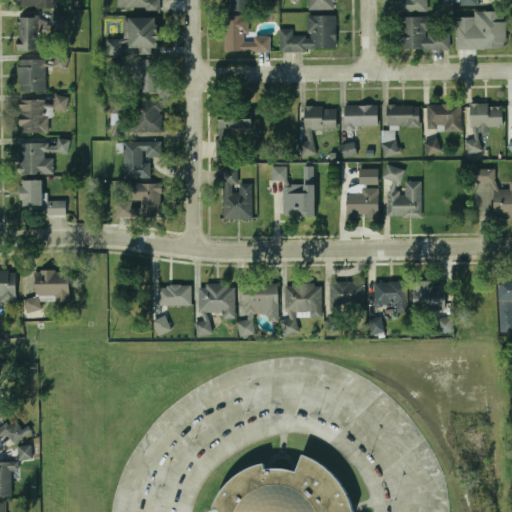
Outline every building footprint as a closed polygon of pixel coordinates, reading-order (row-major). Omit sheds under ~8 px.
[(57,8),(57,0),(17,0),(17,8),(57,8)] [(159,0),(117,0),(117,10),(159,10),(159,0)] [(227,0),(227,11),(252,11),(252,0),(227,0)] [(308,0),(308,11),(335,11),(335,0),(308,0)] [(398,0),(398,13),(428,13),(428,0),(398,0)] [(505,50),(505,12),(473,11),(473,19),(456,19),(456,49),(505,50)] [(227,53),(269,53),(269,37),(249,37),(249,16),(227,16),(227,53)] [(280,30),(280,51),(336,51),(336,16),(307,16),(307,36),(293,36),(293,30),(280,30)] [(17,51),(41,51),(41,17),(17,17),(17,51)] [(124,18),(124,39),(107,39),(107,55),(152,54),(152,48),(159,48),(158,18),(124,18)] [(450,50),(450,31),(432,31),(432,18),(401,18),(401,51),(450,50)] [(45,60),(18,60),(18,92),(45,92),(45,60)] [(159,60),(110,62),(111,82),(132,82),(132,94),(160,93),(159,60)] [(19,100),(19,134),(48,134),(48,100),(19,100)] [(161,100),(133,100),(133,132),(161,132),(161,100)] [(112,113),(124,113),(124,102),(111,102),(112,113)] [(503,104),(471,105),(472,140),(467,140),(467,153),(481,153),(480,129),(503,128),(503,104)] [(461,131),(461,105),(427,105),(427,131),(461,131)] [(337,107),(305,106),(304,142),(300,142),(299,156),(314,156),(314,130),(336,130),(337,107)] [(378,127),(378,106),(345,106),(345,127),(378,127)] [(420,106),(386,106),(386,127),(420,127),(420,106)] [(217,159),(235,160),(235,131),(253,131),(253,114),(218,114),(217,159)] [(429,156),(443,151),(438,138),(424,143),(429,156)] [(152,179),(151,163),(144,163),(144,157),(163,157),(163,141),(125,142),(125,179),(152,179)] [(53,143),(19,143),(19,175),(53,175),(53,143)] [(343,157),(357,157),(356,143),(342,144),(343,157)] [(397,143),(383,143),(383,156),(397,156),(397,143)] [(421,218),(421,182),(402,182),(403,167),(387,167),(387,218),(421,218)] [(315,188),(287,188),(288,168),(272,168),(272,181),(282,181),(282,217),(315,217),(315,188)] [(253,219),(253,184),(238,184),(238,169),(223,169),(223,219),(253,219)] [(378,169),(359,169),(359,185),(378,185),(378,169)] [(495,169),(474,169),(474,183),(495,183),(495,169)] [(43,181),(21,181),(21,207),(43,207),(43,181)] [(509,189),(493,189),(493,216),(511,216),(511,181),(509,181),(509,189)] [(117,201),(117,217),(161,217),(161,184),(126,184),(126,201),(117,201)] [(378,218),(378,190),(347,190),(347,218),(378,218)] [(49,214),(65,214),(65,204),(49,204),(49,214)] [(0,271),(0,303),(16,303),(16,271),(0,271)] [(71,271),(36,271),(36,299),(26,299),(26,313),(41,313),(41,302),(71,302),(71,271)] [(511,279),(499,279),(499,332),(511,332),(511,279)] [(329,282),(329,310),(365,310),(365,282),(329,282)] [(374,282),(374,305),(395,305),(395,313),(407,313),(407,282),(374,282)] [(444,283),(415,283),(415,311),(444,311),(444,283)] [(210,336),(210,313),(224,313),(224,318),(235,318),(235,284),(197,285),(198,336),(210,336)] [(278,321),(278,284),(243,284),(243,320),(239,320),(239,337),(254,336),(254,314),(268,314),(268,321),(278,321)] [(321,284),(284,284),(285,336),(298,335),(297,318),(321,318),(321,284)] [(158,286),(158,306),(191,306),(191,286),(158,286)] [(173,331),(166,316),(154,321),(160,336),(173,331)] [(384,332),(383,318),(370,319),(371,334),(384,332)] [(454,318),(439,318),(439,333),(454,333),(454,318)] [(16,420),(3,431),(14,444),(27,433),(16,420)] [(31,458),(29,446),(18,448),(20,460),(31,458)] [(220,511),(217,509),(225,494),(237,482),(251,472),(267,465),(268,471),(284,471),(299,474),(307,457),(325,466),(340,480),(352,497),(356,511),(220,511)] [(0,497),(13,497),(13,463),(0,463),(0,497)]
